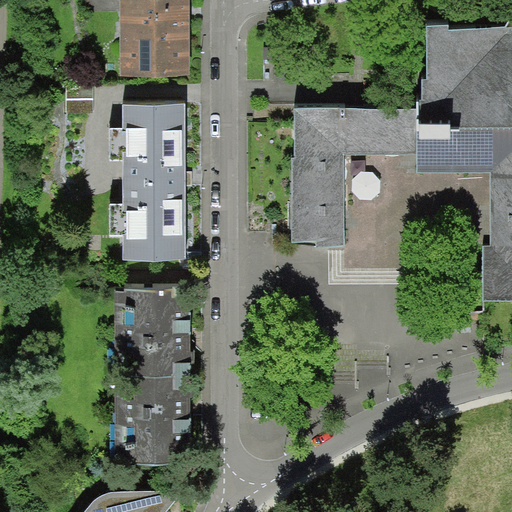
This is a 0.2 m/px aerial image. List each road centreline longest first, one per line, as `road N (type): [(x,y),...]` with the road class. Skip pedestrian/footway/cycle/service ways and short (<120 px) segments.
road 1 (residential): [(227,4),(227,423),(236,499)]
road 2 (residential): [(236,499),(357,430),(478,383),(511,378)]
